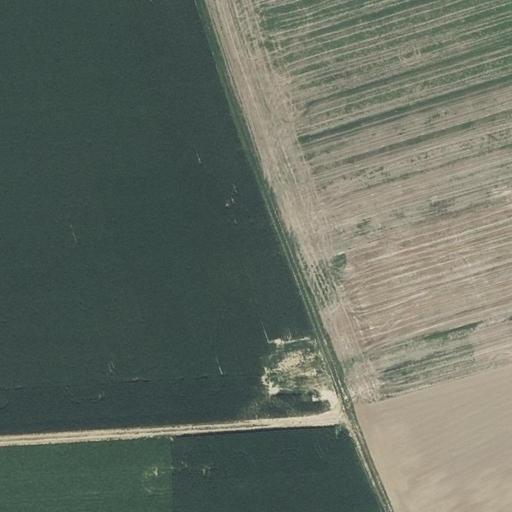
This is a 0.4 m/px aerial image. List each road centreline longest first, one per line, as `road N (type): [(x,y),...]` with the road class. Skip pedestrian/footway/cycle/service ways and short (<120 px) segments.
road 1 (track): [(385,511),(218,45)]
road 2 (track): [(227,511),(382,504)]
